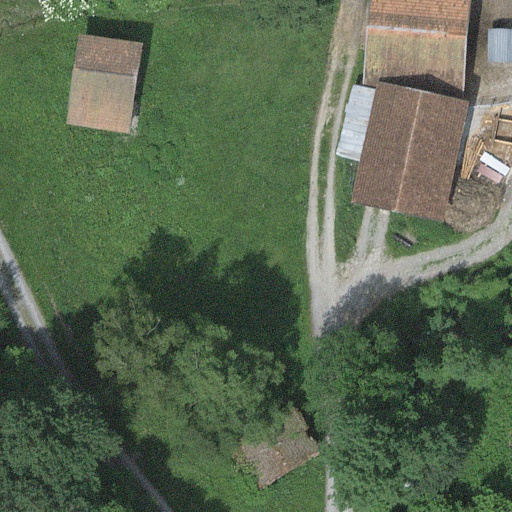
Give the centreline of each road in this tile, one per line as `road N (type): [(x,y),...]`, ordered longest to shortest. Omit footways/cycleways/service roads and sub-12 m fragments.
road 1 (track): [(155,511),(76,403),(0,274)]
road 2 (track): [(341,363),(340,511)]
